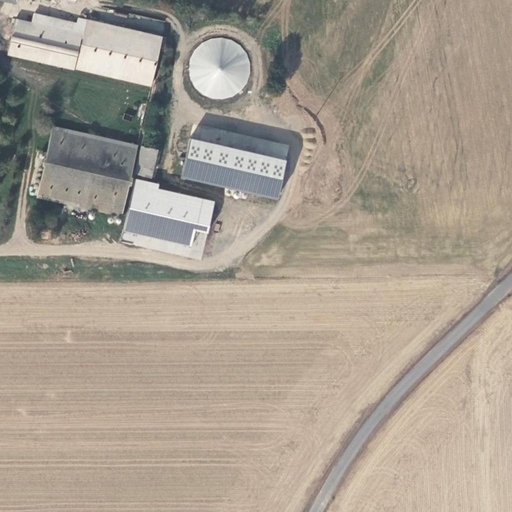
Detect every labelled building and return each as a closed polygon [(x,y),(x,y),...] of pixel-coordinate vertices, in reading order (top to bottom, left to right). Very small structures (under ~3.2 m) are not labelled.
[(73,67),(80,23),(31,16),(30,24),(13,22),(7,58),(73,67)] [(161,33),(84,19),(77,68),(153,81),(161,33)] [(231,104),(255,55),(205,32),(182,81),(231,104)] [(279,198),(290,143),(193,124),(182,179),(279,198)] [(52,129),(39,200),(125,215),(137,144),(52,129)] [(143,146),(138,174),(156,177),(161,149),(143,146)] [(214,200),(158,189),(159,183),(134,178),(121,243),(202,259),(214,200)]
